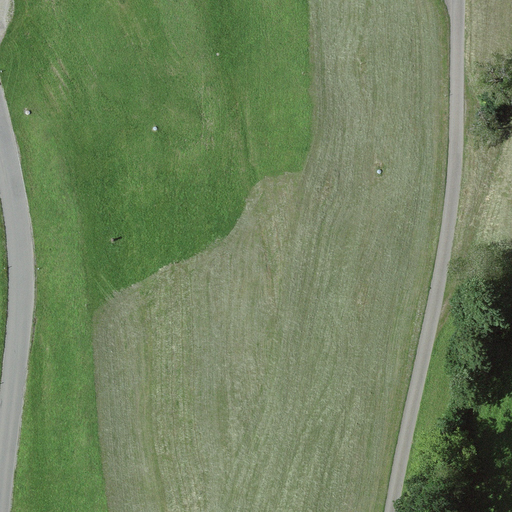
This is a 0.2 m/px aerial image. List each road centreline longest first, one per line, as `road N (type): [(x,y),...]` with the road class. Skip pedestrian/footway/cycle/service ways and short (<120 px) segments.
road 1 (unclassified): [(469,0),(427,352),(393,511)]
road 2 (tertiary): [(0,134),(21,278),(0,511)]
